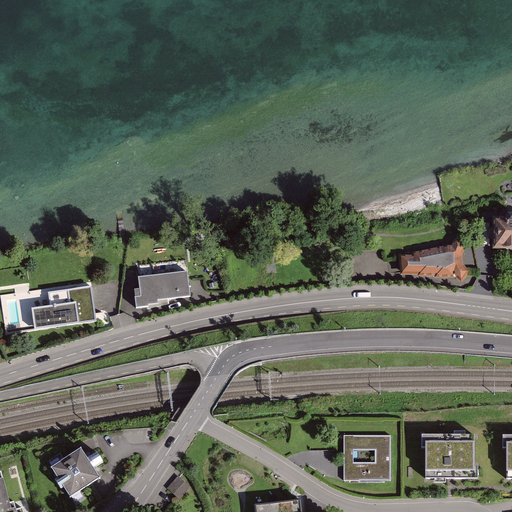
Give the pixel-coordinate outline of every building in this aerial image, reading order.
[(511,216),(510,216),(492,217),(493,250),(511,250),(511,216)] [(461,240),(399,257),(400,273),(467,280),(461,240)] [(133,291),(135,308),(191,302),(187,268),(138,273),(140,290),(133,291)] [(97,313),(93,284),(48,290),(51,307),(32,310),(35,331),(98,322),(98,318),(97,313)] [(390,436),(341,436),(342,483),(390,483),(390,436)] [(475,438),(422,439),(423,480),(451,480),(475,480),(475,438)] [(77,448),(48,466),(69,497),(98,478),(91,468),(101,462),(94,452),(85,459),(77,448)] [(0,511),(27,511),(23,499),(10,503),(0,469),(0,511)] [(169,486),(181,498),(193,486),(181,474),(169,486)]
